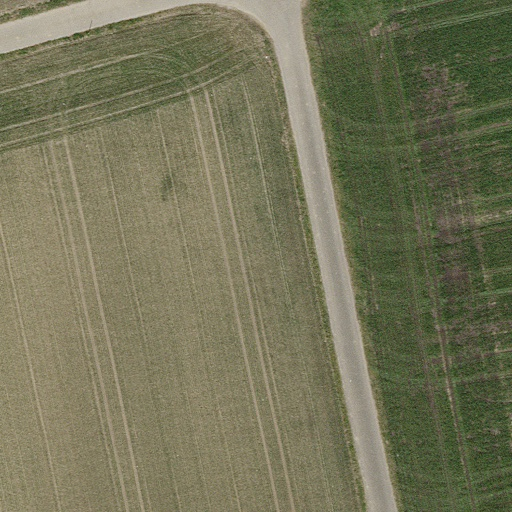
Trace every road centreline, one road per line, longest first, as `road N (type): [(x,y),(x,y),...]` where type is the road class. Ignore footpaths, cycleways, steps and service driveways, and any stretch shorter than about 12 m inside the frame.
road 1 (track): [(287,0),(390,511)]
road 2 (track): [(0,43),(170,0)]
